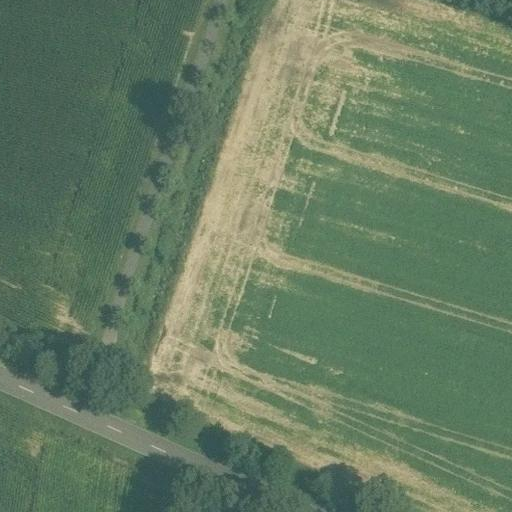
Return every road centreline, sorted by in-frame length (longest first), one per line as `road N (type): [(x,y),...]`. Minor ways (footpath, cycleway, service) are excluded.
road 1 (unclassified): [(92,421),(223,0)]
road 2 (tertiary): [(92,421),(295,511)]
